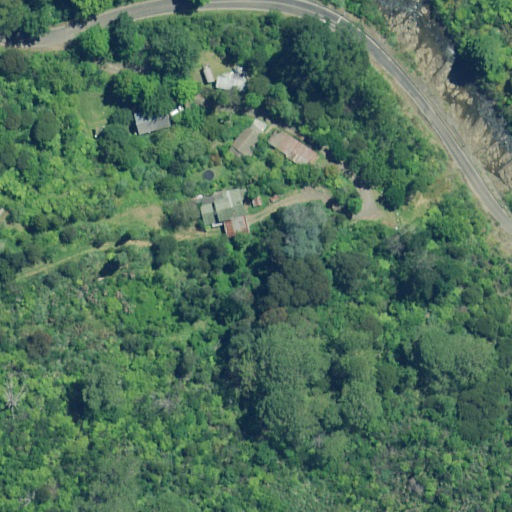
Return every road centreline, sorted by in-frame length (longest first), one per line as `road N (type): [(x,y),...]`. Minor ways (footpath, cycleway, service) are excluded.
road 1 (tertiary): [(268,0),(338,22),(384,62),(511,227)]
road 2 (tertiary): [(0,32),(42,36),(131,11),(239,0)]
